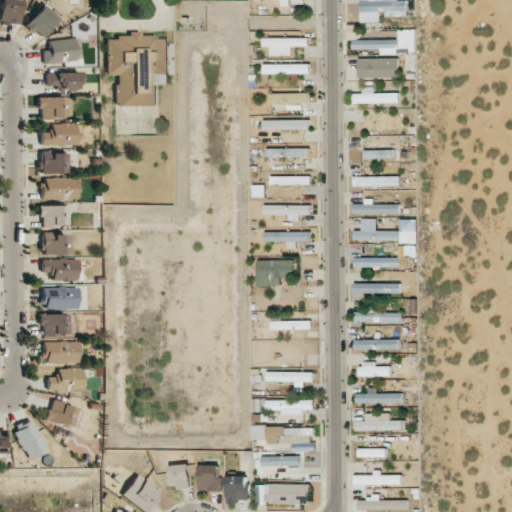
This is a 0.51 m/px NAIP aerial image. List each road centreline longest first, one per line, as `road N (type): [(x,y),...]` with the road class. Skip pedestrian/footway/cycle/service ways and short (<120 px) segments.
road 1 (residential): [(335,511),(331,0)]
road 2 (residential): [(16,395),(14,56)]
